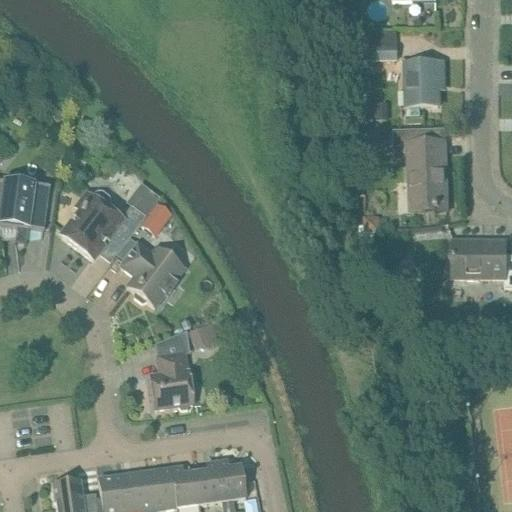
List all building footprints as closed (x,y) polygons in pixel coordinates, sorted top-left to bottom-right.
[(398,62),(398,38),(366,39),(366,63),(398,62)] [(407,111),(418,110),(438,110),(438,85),(443,84),(442,66),(406,67),(407,111)] [(53,108),(52,115),(58,119),(64,117),(65,110),(60,106),(53,108)] [(378,132),(360,132),(360,147),(378,147),(378,132)] [(396,160),(409,160),(410,176),(412,176),(413,211),(434,211),(434,213),(438,213),(438,210),(446,210),(446,193),(443,193),(442,175),(445,175),(445,158),(437,158),(436,135),(396,136),(396,160)] [(49,191),(4,185),(0,184),(0,227),(16,230),(14,247),(25,248),(27,232),(43,234),(49,191)] [(124,248),(136,232),(139,228),(145,220),(131,209),(120,223),(107,213),(109,209),(110,205),(109,201),(101,196),(97,196),(93,198),(91,201),(87,198),(76,212),(81,215),(73,224),(61,240),(92,263),(111,238),(124,248)] [(145,220),(139,228),(153,239),(169,219),(170,217),(166,214),(156,206),(145,220)] [(376,223),(362,224),(363,238),(377,237),(376,223)] [(454,246),(453,266),(453,282),(505,282),(504,291),(511,290),(511,257),(505,258),(506,246),(454,246)] [(154,311),(166,295),(183,272),(156,251),(151,258),(137,247),(132,254),(120,270),(134,280),(127,290),(134,295),(133,301),(141,307),(147,305),(154,311)] [(193,332),(200,350),(215,344),(208,326),(193,332)] [(187,413),(189,409),(192,408),(187,375),(186,375),(184,357),(156,361),(159,379),(150,380),(155,414),(178,410),(181,414),(187,413)] [(227,465),(216,466),(221,506),(245,503),(240,471),(228,472),(227,465)] [(221,506),(216,466),(206,468),(207,475),(193,477),(197,509),(221,506)] [(176,511),(197,509),(193,477),(183,478),(181,471),(168,473),(173,511),(176,511)] [(173,511),(168,473),(145,476),(149,511),(173,511)] [(149,511),(145,476),(121,479),(125,511),(149,511)] [(125,511),(121,479),(98,483),(101,511),(125,511)] [(96,511),(96,508),(95,497),(81,499),(79,485),(52,489),(55,511),(96,511)]
